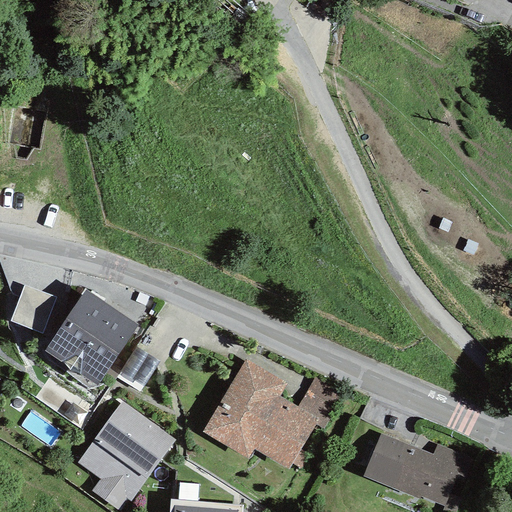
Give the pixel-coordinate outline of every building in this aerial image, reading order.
[(28,279),(13,315),(44,327),(59,291),(28,279)] [(125,331),(79,298),(39,353),(85,386),(125,331)] [(139,340),(119,371),(141,385),(161,354),(139,340)] [(284,389),(241,362),(196,435),(240,461),(247,451),(281,472),(309,426),(320,433),(341,398),(312,380),(294,411),(277,401),(284,389)] [(170,446),(117,407),(74,466),(126,505),(170,446)] [(427,459),(376,437),(359,476),(435,508),(449,476),(459,480),(466,462),(432,448),(427,459)] [(236,511),(237,508),(163,502),(162,511),(236,511)]
